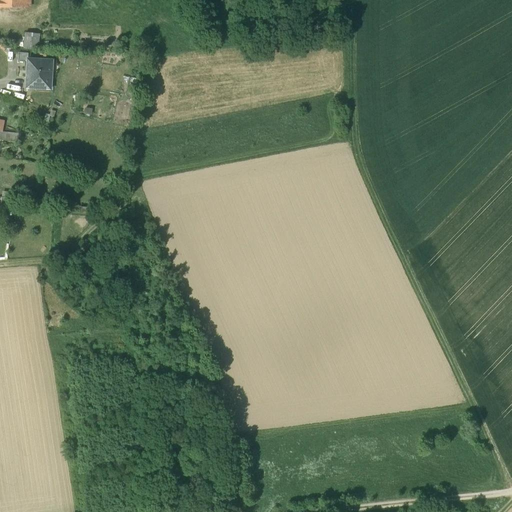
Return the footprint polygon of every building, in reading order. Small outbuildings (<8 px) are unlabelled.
[(21,0),(0,0),(1,9),(21,9),(21,0)] [(24,49),(39,50),(39,35),(25,34),(24,49)] [(28,54),(18,53),(18,61),(24,62),(24,69),(27,69),(27,59),(28,54)] [(27,59),(27,69),(25,88),(50,89),(51,75),(46,75),(47,60),(27,59)] [(134,78),(124,76),(121,89),(131,91),(134,78)] [(55,110),(65,112),(66,104),(56,102),(55,110)] [(3,132),(1,132),(0,136),(0,139),(13,141),(13,133),(3,132)] [(12,198),(1,198),(0,208),(0,211),(10,212),(12,198)] [(91,258),(79,256),(77,276),(89,277),(90,271),(91,258)]
